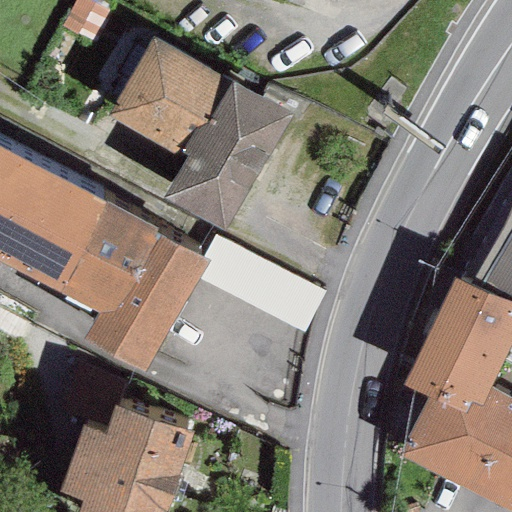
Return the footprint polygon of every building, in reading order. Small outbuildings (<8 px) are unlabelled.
[(94,35),(110,6),(99,0),(74,0),(63,20),(94,35)] [(194,143),(233,76),(156,32),(116,98),(194,143)] [(233,76),(194,143),(174,176),(220,204),(280,103),(233,76)] [(141,342),(198,239),(0,131),(0,231),(107,289),(92,316),(141,342)] [(511,186),(467,269),(488,280),(511,236),(511,186)] [(511,236),(488,280),(467,269),(418,370),(438,380),(409,440),(511,492),(511,398),(476,380),(511,305),(511,236)] [(106,511),(150,511),(182,416),(120,396),(111,423),(88,415),(70,467),(93,474),(83,504),(106,511)]
